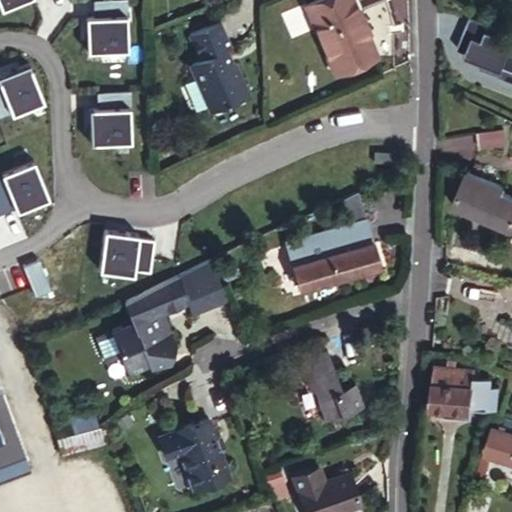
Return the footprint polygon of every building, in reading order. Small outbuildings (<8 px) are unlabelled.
[(325,0),(315,0),(281,15),(311,84),(354,65),(325,0)] [(123,10),(80,10),(80,51),(124,51),(123,10)] [(169,64),(191,114),(231,98),(217,64),(212,66),(207,53),(214,50),(205,23),(170,37),(181,60),(169,64)] [(511,51),(500,47),(492,70),(511,77),(511,51)] [(25,58),(0,67),(0,111),(0,112),(40,96),(25,58)] [(86,103),(88,146),(130,144),(127,101),(86,103)] [(511,134),(497,128),(488,149),(502,155),(511,134)] [(391,151),(374,150),(374,161),(390,163),(391,151)] [(30,155),(0,167),(0,195),(6,209),(46,193),(30,155)] [(511,186),(511,182),(477,167),(476,172),(459,165),(447,194),(511,224),(511,189),(511,186)] [(285,253),(298,294),(378,269),(361,218),(320,233),(321,239),(285,253)] [(150,267),(152,234),(135,233),(135,226),(99,224),(96,263),(150,267)] [(217,283),(220,291),(238,283),(233,270),(215,278),(217,283)] [(162,320),(187,310),(182,295),(183,295),(179,283),(156,295),(125,308),(133,327),(160,315),(162,320)] [(183,295),(182,295),(187,310),(191,323),(227,310),(220,291),(217,283),(183,295)] [(123,359),(132,378),(149,372),(150,371),(143,353),(170,340),(162,320),(160,315),(133,327),(112,337),(123,359)] [(373,326),(359,331),(363,351),(379,345),(373,326)] [(112,337),(97,344),(108,367),(123,359),(112,337)] [(150,371),(149,372),(150,375),(168,368),(174,349),(170,340),(143,353),(150,371)] [(311,394),(321,427),(365,414),(356,390),(341,394),(330,356),(297,367),(307,396),(311,394)] [(452,363),(443,363),(440,407),(477,411),(481,367),(462,365),(463,359),(452,358),(452,363)] [(511,388),(511,375),(496,370),(490,390),(510,398),(511,388)] [(0,443),(1,446),(0,446),(0,458),(26,448),(24,440),(20,440),(0,385),(0,443)] [(176,459),(187,494),(221,484),(200,426),(155,441),(163,463),(176,459)] [(56,444),(62,458),(106,442),(100,427),(56,444)] [(511,428),(510,437),(494,432),(486,458),(511,465),(511,428)] [(256,479),(261,495),(279,489),(273,473),(256,479)] [(285,483),(291,499),(313,490),(309,475),(285,483)] [(291,499),(296,511),(352,511),(342,481),(313,490),(291,499)]
